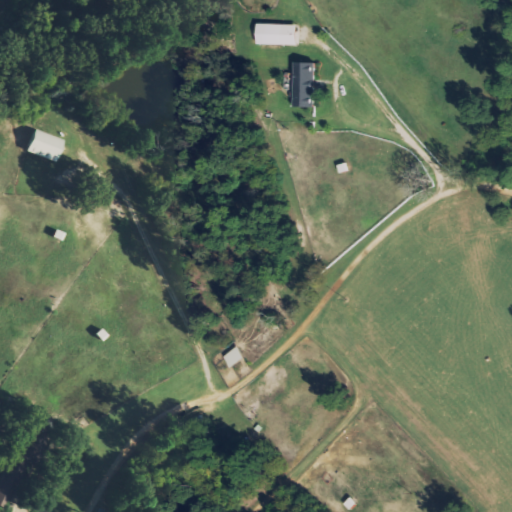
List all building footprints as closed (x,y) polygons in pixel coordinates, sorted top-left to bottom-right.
[(300,25),(260,24),(259,45),(299,46),(300,25)] [(317,63),(296,63),(295,107),(316,108),(317,63)] [(25,152),(54,162),(62,140),(33,130),(25,152)] [(232,367),(247,359),(240,348),(226,356),(232,367)] [(0,482),(0,507),(11,511),(12,511),(15,505),(12,503),(27,462),(33,464),(44,435),(22,426),(0,482)]
